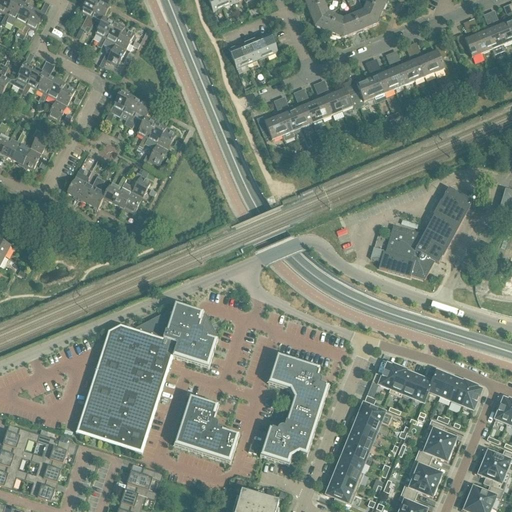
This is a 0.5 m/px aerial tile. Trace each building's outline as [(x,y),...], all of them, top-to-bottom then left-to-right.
[(0,4),(0,13),(5,17),(0,26),(2,27),(15,2),(11,0),(2,0),(0,4)] [(88,0),(81,15),(88,18),(81,31),(84,33),(86,29),(100,5),(91,0),(88,0)] [(219,0),(207,0),(213,14),(223,9),(220,0),(219,0)] [(231,0),(219,0),(220,0),(223,9),(234,5),(232,0),(231,0)] [(307,0),(304,1),(306,8),(305,9),(307,12),(325,5),(323,0),(307,0)] [(381,0),(369,0),(367,5),(383,12),(386,5),(388,5),(389,3),(381,0)] [(2,27),(5,28),(6,25),(13,29),(25,5),(23,4),(22,6),(15,2),(2,27)] [(13,29),(18,31),(15,38),(20,41),(35,12),(27,8),(27,6),(25,5),(13,29)] [(86,29),(84,33),(88,35),(95,22),(101,25),(105,19),(111,8),(108,7),(107,9),(100,5),(86,29)] [(307,12),(308,15),(309,15),(312,21),(329,15),(325,5),(307,12)] [(383,12),(367,5),(364,12),(371,28),(377,25),(378,24),(376,23),(378,18),(380,19),(383,12)] [(42,16),(35,12),(20,41),(23,43),(29,30),(36,33),(46,16),(43,14),(42,16)] [(371,28),(364,12),(354,16),(361,33),(364,32),(364,31),(371,28)] [(318,26),(323,29),(322,31),(327,33),(331,25),(333,26),(337,18),(329,15),(312,21),(315,28),(317,29),(318,26)] [(361,33),(354,16),(344,21),(352,37),(357,34),(358,35),(361,33)] [(341,36),(342,38),(341,39),(343,40),(352,37),(344,21),(337,18),(333,26),(335,27),(332,35),(336,38),(338,35),(341,36)] [(95,36),(102,40),(97,48),(101,50),(102,47),(106,41),(114,26),(106,21),(107,20),(105,19),(101,25),(95,36)] [(114,26),(106,41),(102,47),(112,52),(115,47),(125,30),(122,29),(122,30),(114,26)] [(495,30),(502,48),(511,43),(505,26),(495,30)] [(125,53),(126,51),(130,53),(133,48),(129,46),(134,36),(126,32),(127,31),(125,30),(115,47),(125,53)] [(485,34),(492,52),(494,57),(505,53),(502,48),(495,30),(485,34)] [(475,38),(482,56),(492,52),(485,34),(475,38)] [(260,39),(267,59),(278,54),(270,35),(260,39)] [(465,42),(462,37),(457,39),(462,52),(468,50),(465,42)] [(475,38),(465,42),(468,50),(472,60),(482,56),(475,38)] [(267,59),(260,39),(249,44),(257,63),(267,59)] [(257,63),(249,44),(239,48),(247,67),(257,63)] [(435,49),(437,54),(438,54),(441,61),(446,59),(441,46),(435,49)] [(110,58),(106,56),(99,68),(103,70),(106,65),(110,67),(111,65),(117,69),(125,53),(115,47),(112,52),(110,58)] [(239,48),(230,52),(229,52),(237,71),(247,67),(239,48)] [(438,54),(437,54),(427,58),(434,76),(445,72),(440,61),(441,61),(438,54)] [(417,62),(424,80),(434,76),(427,58),(417,62)] [(408,66),(415,84),(424,80),(417,62),(408,66)] [(10,85),(20,91),(17,97),(20,99),(22,95),(35,71),(28,67),(28,66),(26,64),(17,81),(11,83),(10,85)] [(397,70),(404,88),(415,84),(408,66),(397,70)] [(0,78),(0,98),(1,99),(10,82),(4,79),(9,71),(5,69),(0,78)] [(387,75),(394,92),(404,88),(397,70),(387,75)] [(22,95),(26,97),(31,89),(37,92),(46,75),(44,74),(43,75),(35,71),(22,95)] [(37,92),(43,95),(39,104),(43,106),(47,98),(56,82),(48,78),(49,76),(46,75),(37,92)] [(394,92),(387,75),(377,79),(384,96),(394,92)] [(366,83),(376,106),(376,105),(377,106),(387,102),(384,96),(377,79),(366,83)] [(355,81),(348,84),(359,110),(360,110),(364,105),(365,104),(368,109),(376,106),(366,83),(357,87),(355,81)] [(47,98),(57,103),(66,85),(64,84),(63,86),(56,82),(47,98)] [(343,86),(345,92),(334,96),(342,114),(353,110),(353,109),(359,110),(348,84),(343,86)] [(68,87),(66,85),(57,103),(68,109),(76,93),(68,88),(68,87)] [(129,98),(120,94),(105,123),(110,125),(114,117),(120,120),(123,115),(132,98),(130,97),(129,98)] [(325,100),(332,118),(342,114),(334,96),(325,100)] [(123,115),(129,119),(125,127),(128,129),(141,104),(133,101),(134,99),(132,98),(123,115)] [(314,104),(322,122),(332,118),(325,100),(314,104)] [(47,120),(50,122),(51,120),(59,125),(68,109),(57,103),(51,113),(47,120)] [(149,109),(141,104),(128,129),(133,131),(137,123),(142,126),(143,126),(146,119),(147,119),(152,108),(150,107),(149,109)] [(304,108),(312,126),(322,122),(314,104),(304,108)] [(294,112),(301,131),(312,126),(304,108),(294,112)] [(301,131),(294,112),(285,116),(292,135),(292,134),(301,131)] [(274,121),(282,139),(283,138),(285,143),(294,140),(292,134),(292,135),(285,116),(274,121)] [(137,136),(143,139),(139,148),(142,150),(145,145),(147,141),(155,125),(148,122),(149,120),(147,119),(146,119),(143,126),(142,126),(137,136)] [(263,119),(257,122),(256,122),(261,134),(267,132),(264,125),(265,124),(263,119)] [(264,125),(267,132),(268,132),(272,143),(282,139),(274,121),(265,124),(264,125)] [(163,130),(155,125),(147,141),(145,145),(155,151),(157,146),(166,129),(164,128),(163,130)] [(0,136),(0,156),(0,157),(2,158),(11,141),(5,138),(9,129),(5,127),(0,136)] [(169,130),(166,129),(157,146),(167,152),(176,136),(168,132),(169,130)] [(41,133),(37,140),(31,151),(42,157),(51,140),(42,136),(43,134),(41,133)] [(2,158),(4,160),(4,158),(13,163),(22,146),(26,138),(22,136),(18,144),(11,141),(2,158)] [(13,163),(20,167),(20,168),(22,169),(31,151),(22,146),(13,163)] [(148,164),(150,165),(151,164),(159,169),(167,152),(157,146),(155,151),(151,158),(148,164)] [(22,169),(24,170),(24,169),(33,173),(42,157),(31,151),(22,169)] [(140,169),(142,170),(144,171),(147,164),(148,164),(151,158),(147,155),(143,162),(144,162),(140,169)] [(139,176),(137,175),(133,181),(138,183),(141,177),(144,171),(142,170),(139,176)] [(67,196),(76,200),(75,202),(77,203),(86,185),(80,182),(85,173),(80,171),(67,196)] [(143,178),(141,177),(138,183),(134,190),(132,195),(142,200),(151,184),(143,180),(143,178)] [(106,202),(113,206),(122,190),(124,185),(126,181),(123,179),(118,188),(111,185),(106,195),(103,203),(105,204),(106,202)] [(77,203),(79,204),(80,202),(87,206),(101,182),(97,180),(92,188),(86,185),(77,203)] [(87,206),(96,211),(95,212),(97,213),(103,203),(106,195),(101,192),(105,184),(101,182),(87,206)] [(134,190),(124,185),(122,190),(113,206),(121,210),(120,212),(123,213),(132,195),(134,190)] [(424,237),(393,228),(381,224),(373,252),(371,252),(367,265),(379,269),(379,270),(410,279),(411,278),(425,282),(435,263),(439,265),(472,203),(449,190),(424,237)] [(511,193),(505,191),(500,210),(511,213),(511,193)] [(134,217),(142,200),(132,195),(123,213),(125,214),(126,213),(134,217)] [(11,248),(0,242),(0,256),(5,259),(11,248)] [(108,335),(76,436),(142,457),(173,360),(209,371),(218,342),(211,340),(212,337),(204,323),(202,322),(204,315),(175,306),(173,313),(170,312),(136,330),(135,333),(120,328),(108,335)] [(290,393),(293,399),(294,401),(284,429),(283,429),(281,429),(279,430),(278,431),(278,433),(269,430),(260,459),(289,468),(291,460),(299,456),(307,459),(329,389),(321,386),(322,385),(322,384),(322,383),(322,382),(322,381),(321,380),(321,379),(320,379),(319,378),(318,378),(320,371),(277,357),(268,386),(290,393)] [(376,376),(372,385),(390,392),(399,370),(393,368),(392,369),(387,367),(384,374),(382,379),(376,376)] [(390,392),(388,395),(400,400),(402,397),(401,397),(410,376),(405,374),(406,373),(399,370),(390,392)] [(439,399),(448,378),(436,374),(432,385),(428,395),(429,395),(439,399)] [(413,401),(421,380),(410,376),(401,397),(402,397),(413,401)] [(450,404),(459,383),(448,378),(439,399),(450,404)] [(424,406),(429,395),(428,395),(432,385),(421,380),(413,401),(424,406)] [(464,385),(459,383),(450,404),(461,408),(471,386),(464,384),(464,385)] [(471,386),(461,408),(473,413),(482,392),(477,390),(477,389),(471,386)] [(364,403),(374,407),(376,402),(367,398),(364,403)] [(190,399),(183,419),(174,448),(230,466),(240,437),(217,430),(218,429),(218,427),(217,425),(216,425),(215,424),(214,423),(216,418),(219,408),(190,399)] [(507,427),(511,413),(511,403),(509,402),(509,403),(504,401),(495,422),(507,427)] [(381,425),(385,415),(363,406),(361,413),(360,417),(381,425)] [(376,435),(381,425),(360,417),(358,421),(358,420),(355,427),(376,435)] [(432,433),(428,443),(452,453),(455,444),(454,444),(455,441),(442,435),(444,429),(431,423),(428,431),(432,433)] [(372,445),(376,435),(355,427),(352,433),(353,433),(352,437),(372,445)] [(39,437),(20,431),(18,438),(7,435),(4,447),(24,454),(28,442),(37,444),(39,437)] [(63,466),(67,454),(57,451),(59,444),(39,437),(37,444),(45,447),(41,459),(63,466)] [(368,455),(372,445),(352,437),(350,441),(349,440),(347,447),(368,455)] [(488,439),(487,442),(498,447),(500,444),(488,439)] [(419,452),(416,459),(430,465),(432,459),(446,464),(447,461),(449,461),(452,453),(428,443),(424,454),(419,452)] [(248,454),(252,455),(256,456),(258,449),(250,446),(248,454)] [(1,454),(0,458),(0,467),(18,473),(22,461),(31,464),(33,457),(24,454),(4,447),(3,448),(14,451),(12,457),(1,454)] [(364,465),(368,455),(347,447),(344,453),(345,453),(344,457),(364,465)] [(482,465),(506,475),(510,465),(511,465),(511,456),(504,453),(502,460),(488,454),(487,457),(485,457),(482,465)] [(39,466),(36,478),(57,485),(61,473),(51,470),(53,464),(63,467),(63,466),(41,459),(33,457),(31,464),(39,466)] [(360,475),(364,465),(344,457),(342,461),(341,460),(339,467),(360,475)] [(416,459),(409,477),(438,489),(441,480),(440,480),(441,476),(427,471),(430,465),(416,459)] [(506,475),(482,465),(479,473),(480,474),(478,477),(492,483),(490,488),(503,494),(510,477),(506,475)] [(0,467),(7,470),(5,477),(0,474),(0,488),(13,493),(17,481),(25,483),(27,476),(18,473),(0,467)] [(364,476),(360,475),(339,467),(336,473),(337,473),(335,477),(359,487),(364,476)] [(161,485),(163,477),(143,471),(141,478),(131,474),(127,487),(157,496),(149,493),(152,482),(161,485)] [(33,486),(30,498),(51,505),(55,492),(45,489),(47,483),(57,486),(57,485),(36,478),(27,476),(25,483),(33,486)] [(330,487),(331,487),(355,497),(359,487),(335,477),(334,481),(333,480),(330,487)] [(405,488),(402,495),(416,500),(418,494),(432,500),(433,496),(434,497),(438,489),(409,477),(409,478),(414,479),(410,489),(405,488)] [(135,497),(125,493),(121,506),(141,511),(142,511),(146,501),(155,504),(157,496),(127,487),(137,490),(135,497)] [(351,507),(355,497),(331,487),(330,491),(329,490),(326,497),(335,501),(334,503),(345,507),(346,505),(351,507)] [(467,501),(491,510),(495,500),(500,502),(503,494),(490,488),(487,495),(473,489),(472,493),(471,492),(467,501)] [(242,494),(236,511),(276,511),(279,505),(242,494)] [(404,504),(400,511),(426,511),(413,507),(416,500),(402,495),(399,502),(404,504)] [(490,511),(491,510),(467,501),(464,509),(465,509),(464,511),(490,511)]
